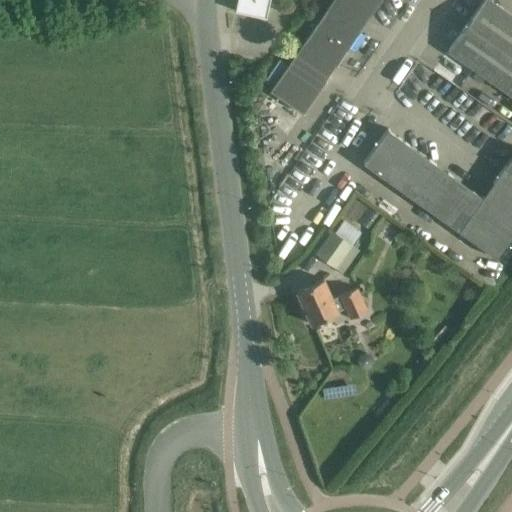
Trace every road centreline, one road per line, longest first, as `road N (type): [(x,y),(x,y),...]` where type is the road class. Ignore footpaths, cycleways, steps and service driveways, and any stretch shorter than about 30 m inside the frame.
road 1 (unclassified): [(251,418),(206,0)]
road 2 (unclassified): [(251,418),(176,436),(160,454),(156,511)]
road 3 (residential): [(360,106),(432,0)]
road 4 (primary): [(511,422),(427,511)]
